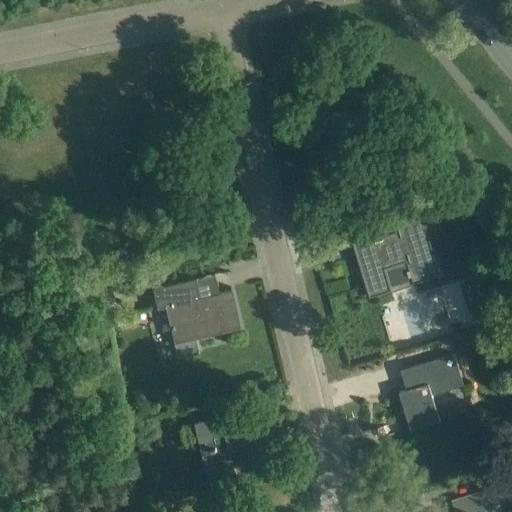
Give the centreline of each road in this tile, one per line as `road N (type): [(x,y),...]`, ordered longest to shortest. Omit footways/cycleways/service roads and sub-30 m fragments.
road 1 (residential): [(338,511),(219,7)]
road 2 (residential): [(0,50),(219,7)]
